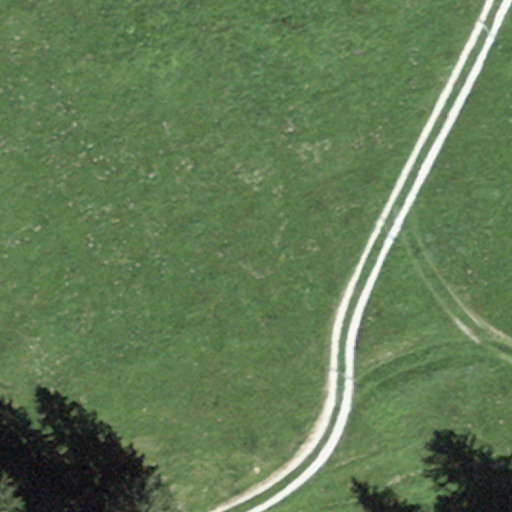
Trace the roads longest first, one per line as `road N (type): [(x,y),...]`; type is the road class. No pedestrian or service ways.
road 1 (track): [(498,0),(351,303),(341,397),(325,441),(275,488),(234,511)]
road 2 (track): [(511,350),(491,339),(421,260),(397,202)]
